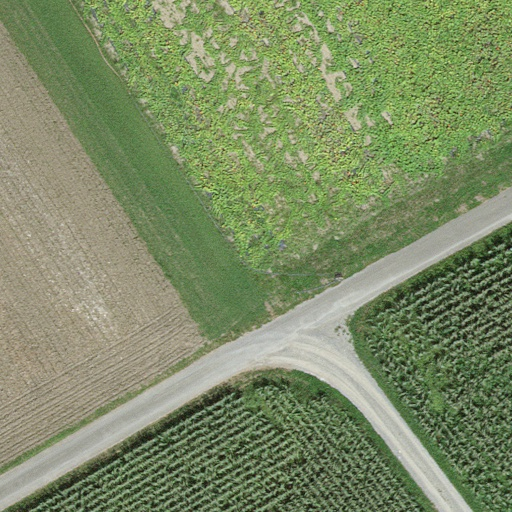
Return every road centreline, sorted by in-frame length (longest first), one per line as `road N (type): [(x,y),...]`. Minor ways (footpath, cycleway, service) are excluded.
road 1 (track): [(511,198),(0,495)]
road 2 (track): [(302,321),(447,511)]
